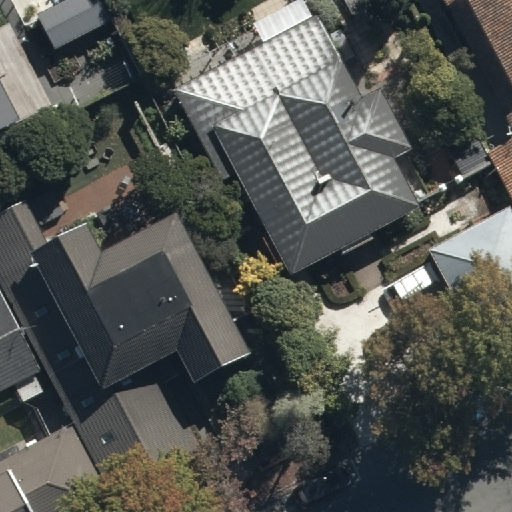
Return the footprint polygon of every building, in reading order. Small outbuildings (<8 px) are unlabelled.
[(63,0),(35,16),(50,44),(103,15),(94,0),(63,0)] [(511,0),(467,0),(511,87),(511,90),(495,99),(511,132),(511,136),(485,150),(511,202),(511,0)] [(315,14),(171,90),(219,181),(233,173),(285,272),(413,205),(386,155),(407,144),(357,49),(339,58),(315,14)] [(64,66),(79,97),(150,62),(136,32),(64,66)] [(0,120),(16,112),(0,81),(0,120)] [(25,201),(0,214),(0,287),(113,502),(205,453),(156,360),(173,352),(187,378),(246,347),(173,209),(98,249),(82,220),(46,239),(25,201)] [(467,228),(426,247),(474,345),(511,326),(511,229),(476,247),(467,228)] [(0,389),(37,372),(0,295),(0,389)] [(0,511),(81,511),(109,497),(69,424),(0,461),(0,511)]
